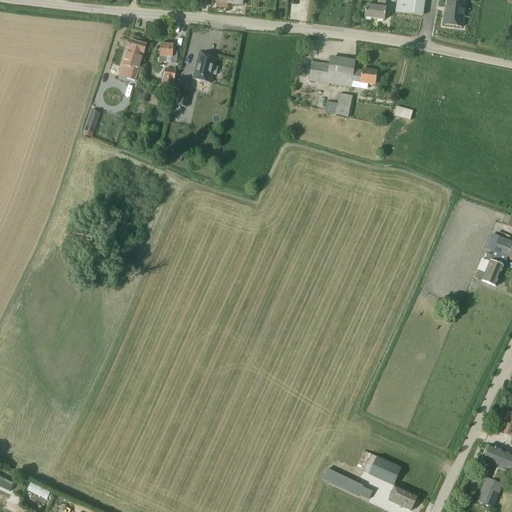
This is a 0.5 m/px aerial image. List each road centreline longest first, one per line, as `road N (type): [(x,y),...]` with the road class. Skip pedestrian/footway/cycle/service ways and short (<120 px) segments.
road 1 (unclassified): [(511,65),(303,30),(22,0)]
road 2 (residential): [(440,511),(511,347)]
